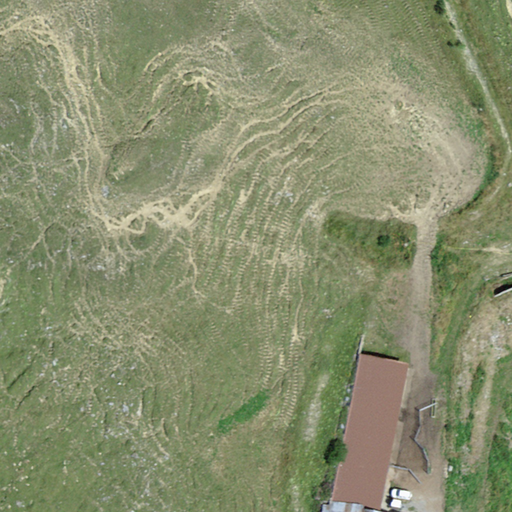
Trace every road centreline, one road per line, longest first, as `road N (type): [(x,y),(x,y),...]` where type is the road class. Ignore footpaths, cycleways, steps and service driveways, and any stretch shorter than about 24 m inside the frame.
road 1 (track): [(511,181),(498,206),(429,232),(423,289),(431,511)]
road 2 (track): [(455,0),(511,116)]
